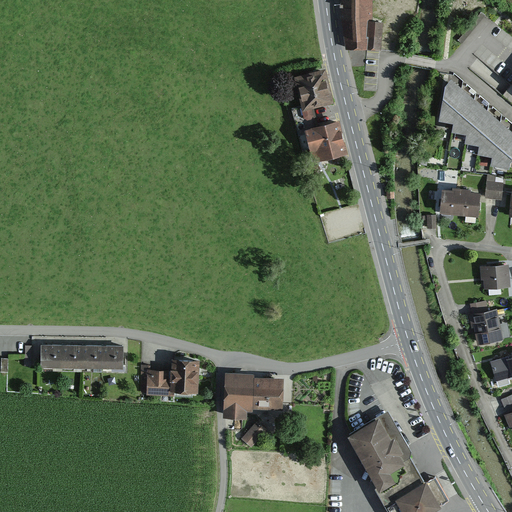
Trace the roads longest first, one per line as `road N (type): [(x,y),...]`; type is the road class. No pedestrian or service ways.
road 1 (unclassified): [(0,332),(121,333),(298,371),(408,340)]
road 2 (residential): [(511,253),(455,246),(441,257),(472,371),(511,455)]
road 3 (primary): [(349,117),(408,340)]
road 4 (residential): [(511,111),(463,70),(402,62),(379,107),(349,117)]
road 5 (primary): [(408,340),(446,436),(488,511)]
road 6 (track): [(221,511),(221,356)]
